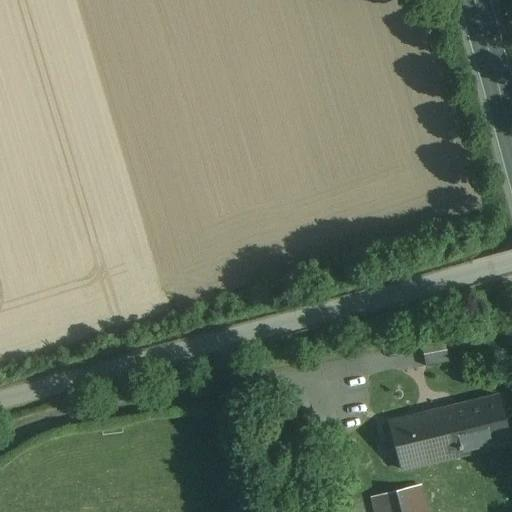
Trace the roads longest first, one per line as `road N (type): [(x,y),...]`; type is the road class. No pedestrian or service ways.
road 1 (unclassified): [(511,263),(0,400)]
road 2 (primary): [(475,0),(511,125)]
